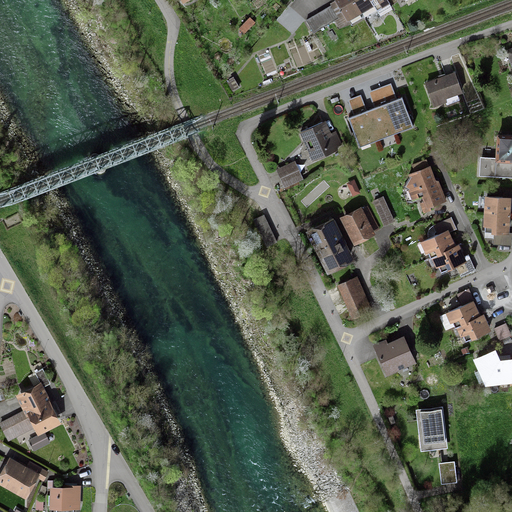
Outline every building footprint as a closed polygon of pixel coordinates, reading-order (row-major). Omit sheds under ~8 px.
[(359,10),(353,0),(335,0),(337,2),(332,5),(340,17),(344,14),(346,18),(359,10)] [(353,0),(359,10),(361,9),(365,17),(389,2),(387,0),(353,0)] [(340,17),(332,5),(326,9),(333,21),(340,17)] [(333,21),(326,9),(320,12),(327,25),(333,21)] [(327,25),(320,12),(313,16),(321,29),(327,25)] [(321,29),(313,16),(306,20),(314,33),(321,29)] [(511,47),(500,51),(511,87),(511,47)] [(454,73),(425,84),(434,109),(464,98),(454,73)] [(326,122),(294,136),(307,165),(339,151),(326,122)] [(511,138),(494,137),(493,165),(511,165),(511,138)] [(300,182),(294,168),(280,174),(287,188),(300,182)] [(428,170),(396,177),(412,217),(444,202),(428,170)] [(485,213),(509,215),(511,198),(487,196),(485,213)] [(384,200),(375,205),(384,223),(393,219),(384,200)] [(362,208),(343,218),(355,242),(374,233),(362,208)] [(509,215),(485,213),(484,231),(508,233),(509,215)] [(276,241),(264,216),(255,220),(267,245),(276,241)] [(334,217),(308,230),(329,273),(355,261),(334,217)] [(434,255),(451,249),(444,233),(423,241),(430,257),(434,255)] [(451,249),(434,255),(441,273),(463,263),(456,246),(451,249)] [(355,277),(334,286),(347,315),(368,306),(355,277)] [(458,325),(478,316),(471,301),(449,311),(455,326),(458,325)] [(478,316),(458,325),(465,339),(489,329),(482,314),(478,316)] [(403,332),(372,347),(385,376),(417,362),(403,332)] [(493,352),(466,362),(484,391),(511,384),(511,367),(511,363),(497,361),(493,352)] [(38,386),(22,394),(40,429),(56,420),(39,387),(48,383),(42,370),(32,375),(38,386)] [(419,409),(420,417),(423,446),(445,443),(442,407),(419,409)] [(23,411),(0,423),(8,438),(31,426),(23,411)] [(33,450),(49,442),(44,431),(38,434),(27,439),(33,450)] [(32,466),(16,457),(2,482),(32,500),(44,478),(50,481),(55,471),(36,460),(32,466)] [(454,463),(445,463),(445,477),(454,477),(454,463)] [(54,511),(73,511),(74,505),(80,506),(81,485),(64,484),(64,488),(56,487),(54,511)]
